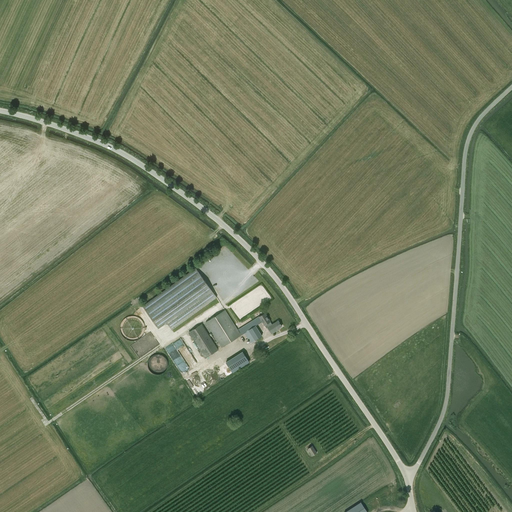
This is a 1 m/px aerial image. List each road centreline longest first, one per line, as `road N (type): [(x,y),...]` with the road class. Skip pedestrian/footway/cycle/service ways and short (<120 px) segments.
road 1 (tertiary): [(405,477),(246,245),(97,140),(0,111)]
road 2 (unclassified): [(405,477),(446,402),(469,139),(511,88)]
